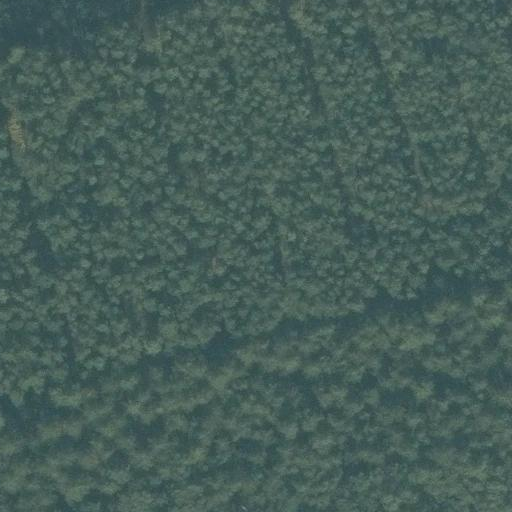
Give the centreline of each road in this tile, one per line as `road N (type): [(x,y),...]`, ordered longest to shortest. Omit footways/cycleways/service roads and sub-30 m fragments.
road 1 (track): [(511,264),(0,390)]
road 2 (track): [(310,313),(369,511)]
